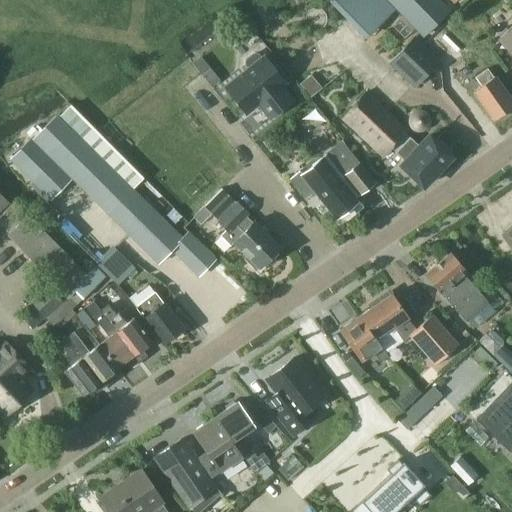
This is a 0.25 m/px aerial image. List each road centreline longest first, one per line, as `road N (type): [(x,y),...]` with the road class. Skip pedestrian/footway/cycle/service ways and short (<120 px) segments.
road 1 (tertiary): [(0,499),(201,370),(511,143)]
road 2 (unknown): [(334,273),(189,81)]
